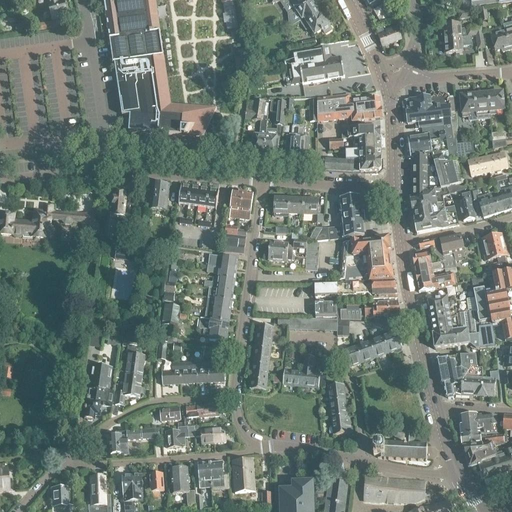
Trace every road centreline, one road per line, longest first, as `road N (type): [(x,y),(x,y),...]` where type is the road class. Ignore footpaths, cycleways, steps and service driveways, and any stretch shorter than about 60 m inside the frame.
road 1 (residential): [(231,397),(260,181)]
road 2 (residential): [(261,448),(64,462)]
road 3 (residential): [(231,397),(151,402),(110,421),(64,462)]
road 4 (residential): [(106,171),(81,0)]
road 5 (tertiary): [(437,409),(400,244)]
road 6 (residential): [(360,459),(356,393),(328,344),(292,338)]
road 7 (residential): [(260,181),(106,171)]
road 8 (residential): [(394,189),(260,181)]
